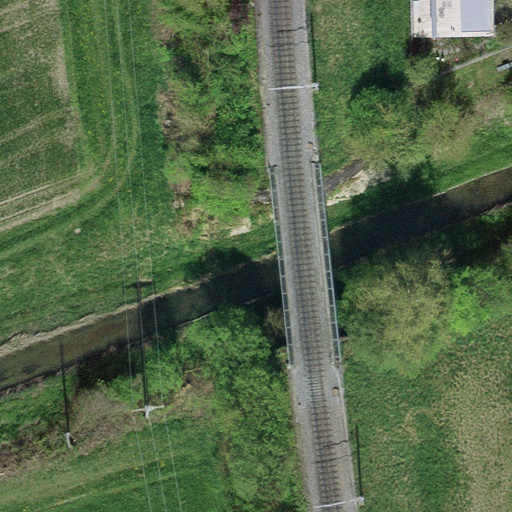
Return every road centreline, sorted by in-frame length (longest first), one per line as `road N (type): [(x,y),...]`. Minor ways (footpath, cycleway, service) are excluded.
road 1 (track): [(0,499),(200,423)]
road 2 (track): [(0,276),(182,209)]
